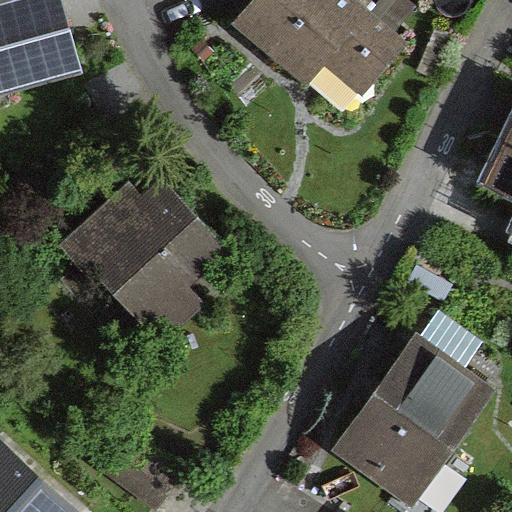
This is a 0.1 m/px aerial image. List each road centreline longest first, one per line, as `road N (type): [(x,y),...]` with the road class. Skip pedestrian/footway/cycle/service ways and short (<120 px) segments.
road 1 (residential): [(362,278),(238,181),(152,62),(129,0)]
road 2 (residential): [(362,278),(506,0)]
road 3 (residential): [(225,511),(362,278)]
